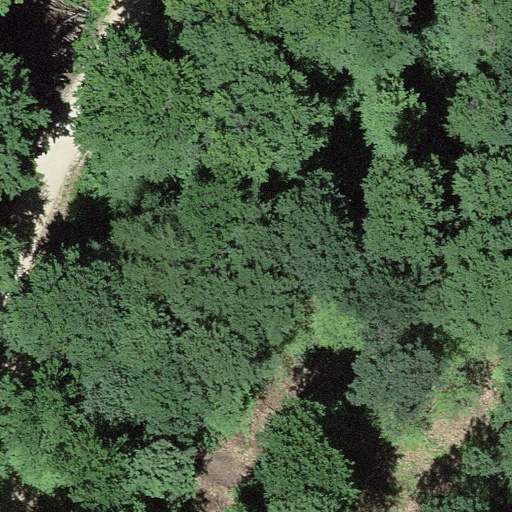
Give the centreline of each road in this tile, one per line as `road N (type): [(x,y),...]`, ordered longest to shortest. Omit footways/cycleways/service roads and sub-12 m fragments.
road 1 (track): [(0,351),(33,203),(143,0)]
road 2 (track): [(11,511),(0,357)]
